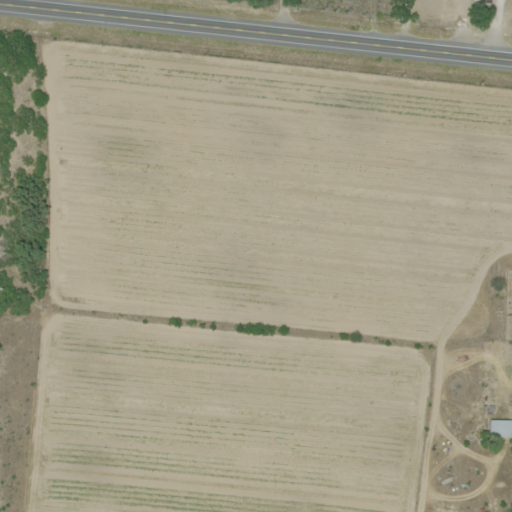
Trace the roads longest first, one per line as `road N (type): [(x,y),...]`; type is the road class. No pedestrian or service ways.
road 1 (secondary): [(511,63),(0,8)]
road 2 (residential): [(487,61),(480,511)]
